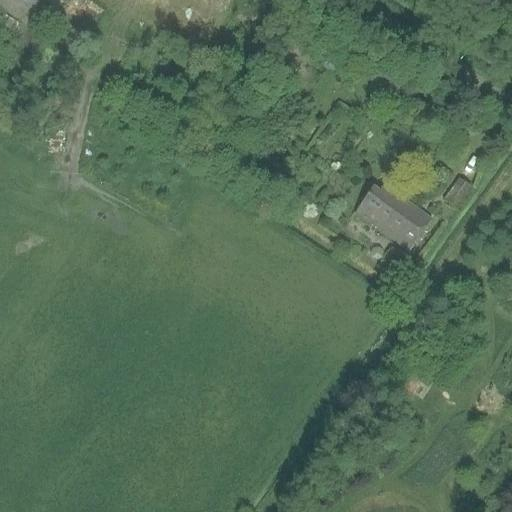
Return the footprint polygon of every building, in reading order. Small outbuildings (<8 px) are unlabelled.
[(0,0),(0,10),(24,25),(39,0),(0,0)] [(0,24),(14,33),(19,25),(0,12),(0,24)] [(393,98),(405,81),(381,65),(370,82),(393,98)] [(455,210),(470,188),(458,180),(443,202),(455,210)] [(409,254),(431,221),(383,185),(378,192),(373,188),(354,214),(409,254)] [(405,403),(418,384),(407,376),(393,395),(405,403)]
